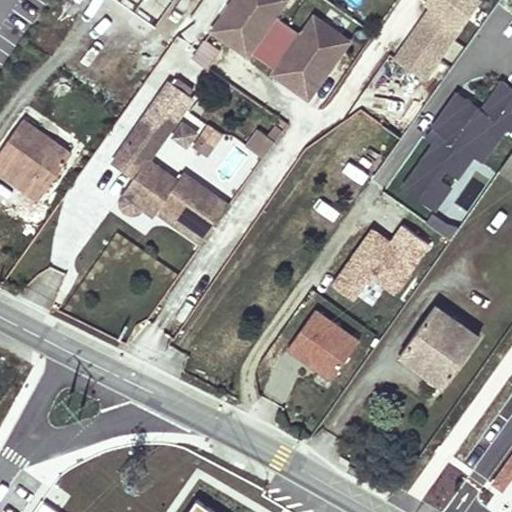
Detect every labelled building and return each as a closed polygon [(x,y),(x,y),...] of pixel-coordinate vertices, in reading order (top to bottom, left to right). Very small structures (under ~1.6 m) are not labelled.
[(118,0),(137,12),(159,27),(177,0),(118,0)] [(314,98),(354,39),(318,15),(304,36),(278,18),(290,0),(237,0),(216,31),(252,56),(255,51),(281,69),(278,73),(314,98)] [(456,0),(453,6),(469,18),(482,0),(456,0)] [(187,57),(207,70),(221,49),(201,36),(187,57)] [(402,175),(439,199),(456,176),(443,166),(452,153),(465,162),(482,137),(494,145),(511,119),(511,73),(511,72),(490,101),(459,78),(437,109),(445,115),(402,175)] [(169,86),(112,170),(135,184),(124,200),(123,205),(123,210),(124,215),(128,220),(132,222),(135,222),(137,221),(144,216),(152,221),(160,209),(205,239),(229,207),(183,175),(177,182),(149,164),(178,122),(192,102),(188,99),(192,94),(176,84),(173,88),(169,86)] [(23,125),(0,156),(0,161),(46,194),(71,159),(23,125)] [(194,137),(182,128),(173,140),(185,149),(194,137)] [(266,138),(272,143),(279,133),(272,129),(266,138)] [(244,149),(260,160),(272,143),(266,138),(257,132),(244,149)] [(197,152),(203,144),(199,141),(191,152),(203,161),(205,157),(197,152)] [(511,156),(501,172),(511,179),(511,156)] [(46,194),(0,161),(0,175),(39,203),(46,194)] [(466,178),(477,187),(490,172),(478,162),(466,178)] [(311,207),(304,217),(324,230),(330,221),(311,207)] [(205,239),(160,209),(156,216),(201,245),(205,239)] [(369,227),(331,286),(355,302),(370,279),(396,296),(420,260),(369,227)] [(332,382),(361,339),(315,308),(286,351),(332,382)] [(444,385),(477,340),(435,310),(402,354),(444,385)] [(143,436),(134,445),(154,464),(163,454),(143,436)] [(75,498),(104,511),(122,511),(131,494),(87,473),(75,498)] [(215,511),(199,500),(189,511),(215,511)]
